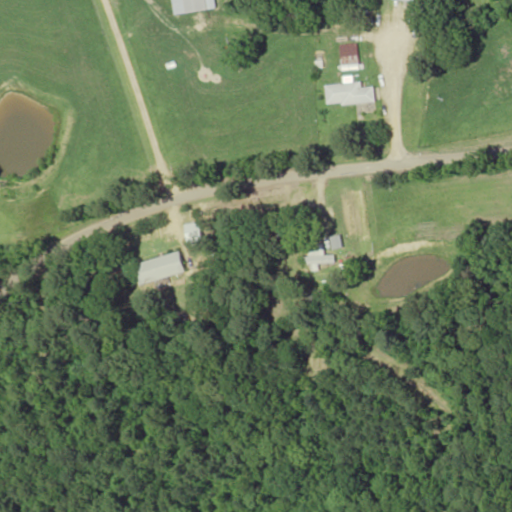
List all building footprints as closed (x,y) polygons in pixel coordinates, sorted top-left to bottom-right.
[(173,0),(176,14),(217,8),(215,0),(173,0)] [(340,45),(344,70),(362,68),(358,42),(340,45)] [(327,85),(329,105),(377,100),(376,86),(364,87),(363,81),(327,85)] [(186,225),(190,243),(205,240),(201,221),(186,225)] [(334,249),(345,247),(342,234),(332,236),(334,249)] [(138,262),(142,282),(188,272),(184,252),(138,262)]
